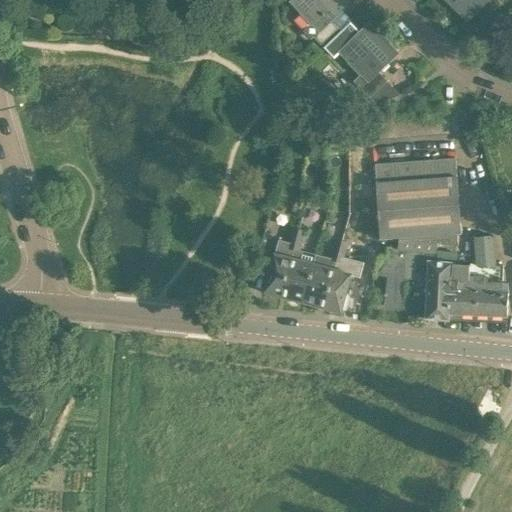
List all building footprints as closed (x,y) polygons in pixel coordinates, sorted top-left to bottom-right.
[(291,0),(292,0),(290,2),(312,24),(307,30),(306,33),(310,37),(313,37),(321,44),(337,29),(330,22),(348,4),(344,0),(291,0)] [(445,0),(454,8),(462,0),(445,0)] [(462,0),(454,8),(467,21),(487,0),(462,0)] [(368,24),(339,51),(368,82),(361,89),(369,98),(374,99),(378,99),(388,98),(395,96),(399,94),(378,73),(397,54),(388,44),(388,43),(380,35),(379,35),(368,24)] [(486,62),(492,62),(497,58),(497,52),(493,47),(487,47),(482,51),(482,57),(486,62)] [(460,111),(461,134),(474,133),(472,110),(460,111)] [(437,113),(439,135),(451,134),(449,112),(437,113)] [(426,113),(414,114),(416,137),(428,136),(426,113)] [(437,113),(426,113),(428,136),(439,135),(437,113)] [(405,138),(416,137),(414,114),(403,115),(405,138)] [(403,115),(391,116),(393,139),(405,138),(403,115)] [(382,140),(393,139),(391,116),(380,117),(382,140)] [(311,117),(309,140),(321,141),(323,118),(311,117)] [(382,140),(380,117),(368,118),(371,141),(382,140)] [(329,123),(329,138),(341,138),(341,123),(329,123)] [(375,164),(380,239),(399,238),(397,249),(437,254),(438,244),(457,246),(456,234),(461,233),(455,158),(375,164)] [(297,229),(294,239),(302,241),(305,231),(297,229)] [(476,267),(456,266),(460,314),(507,316),(508,283),(502,283),(503,267),(495,266),(493,236),(474,238),(476,267)] [(274,254),(264,293),(281,297),(294,251),(300,252),(302,241),(294,239),(293,244),(278,240),(274,254)] [(337,239),(334,250),(345,253),(348,242),(337,239)] [(415,261),(428,261),(429,253),(387,248),(386,258),(380,257),(375,275),(387,277),(384,306),(402,308),(406,279),(414,280),(415,261)] [(334,250),(331,261),(336,263),(341,264),(345,253),(334,250)] [(294,251),(281,297),(302,303),(314,256),(300,252),(294,251)] [(429,253),(428,261),(425,319),(449,320),(460,320),(460,314),(456,266),(456,255),(435,254),(429,253)] [(314,256),(302,303),(324,308),(334,269),(336,263),(331,261),(314,256)] [(334,269),(324,308),(341,313),(351,274),(334,269)] [(45,360),(68,362),(70,348),(46,345),(45,360)]
